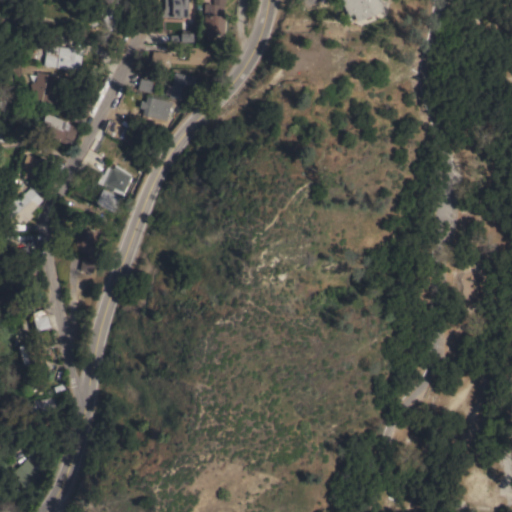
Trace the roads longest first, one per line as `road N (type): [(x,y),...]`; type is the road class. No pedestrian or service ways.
road 1 (residential): [(134,0),(121,79),(55,214),(47,252),(80,419)]
road 2 (residential): [(101,317),(162,163),(242,70),(267,0)]
road 3 (residential): [(42,511),(69,459),(101,317)]
